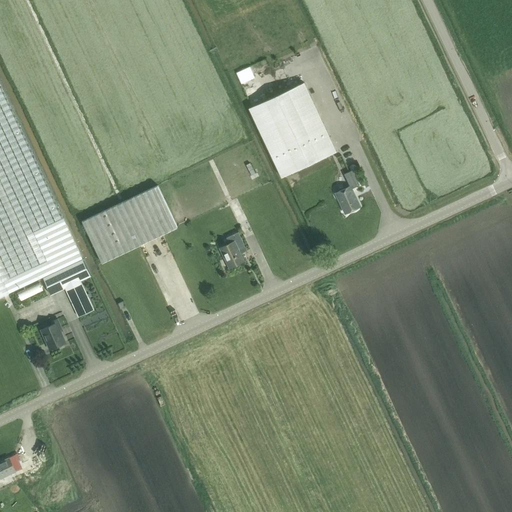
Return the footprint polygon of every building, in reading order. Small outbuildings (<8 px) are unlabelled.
[(94,311),(80,281),(91,276),(84,260),(83,260),(63,219),(0,83),(0,297),(43,278),(51,295),(66,288),(79,318),(94,311)] [(282,178),(336,152),(304,83),(249,108),(282,178)] [(336,193),(345,214),(360,207),(352,189),(360,186),(353,171),(344,175),(350,186),(336,193)] [(158,186),(82,222),(102,264),(178,228),(158,186)] [(238,249),(245,246),(238,233),(227,238),(229,244),(220,249),(229,269),(244,261),(238,249)] [(148,252),(141,255),(146,264),(153,261),(148,252)] [(50,350),(66,343),(61,332),(62,331),(57,320),(52,322),(53,325),(41,330),(50,350)] [(40,491),(60,482),(46,451),(35,456),(38,464),(34,466),(42,484),(38,486),(40,491)] [(0,479),(16,472),(9,458),(0,462),(0,479)]
